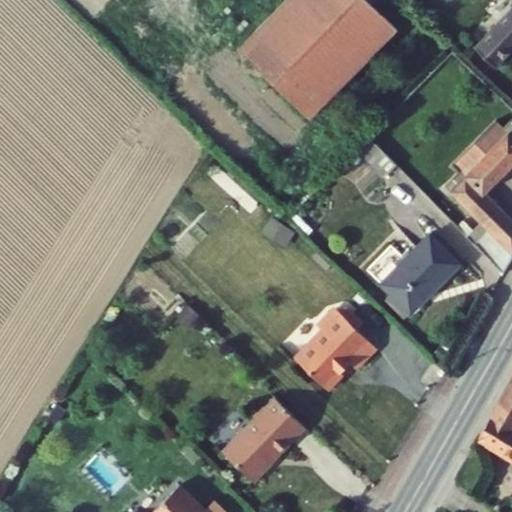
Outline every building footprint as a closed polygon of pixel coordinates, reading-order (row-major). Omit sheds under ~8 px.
[(363,0),(277,0),(232,50),(307,117),(391,25),(363,0)] [(511,0),(494,0),(456,41),(493,77),(511,56),(511,0)] [(508,148),(511,150),(511,129),(502,140),(484,123),(426,187),(473,230),(502,256),(511,238),(511,227),(470,189),(508,148)] [(271,216),(262,233),(286,246),(295,229),(271,216)] [(484,259),(511,283),(511,280),(502,256),(473,230),(484,259)] [(378,286),(409,313),(450,268),(419,241),(378,286)] [(148,274),(139,284),(160,304),(169,294),(148,274)] [(312,325),(285,353),(318,384),(333,368),(331,367),(340,358),(346,364),(366,342),(348,324),(349,323),(350,320),(350,318),(349,315),(348,313),(336,301),(330,307),(328,305),(321,306),(311,317),(311,324),(312,325)] [(511,350),(483,398),(505,411),(511,400),(511,350)] [(214,447),(245,476),(270,450),(268,448),(281,435),(282,436),(295,422),(266,394),(256,404),(253,402),(244,411),(246,413),(214,447)] [(511,428),(500,422),(505,411),(483,398),(467,427),(502,448),(496,457),(508,465),(504,472),(505,478),(511,481),(511,428)] [(169,478),(137,511),(138,511),(214,511),(219,508),(204,493),(194,503),(169,478)]
